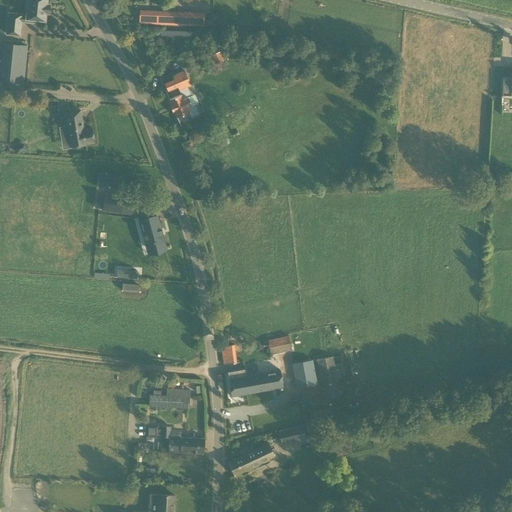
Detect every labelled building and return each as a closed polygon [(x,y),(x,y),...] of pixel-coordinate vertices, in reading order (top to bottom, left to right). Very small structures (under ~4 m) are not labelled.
[(27,0),(26,16),(22,16),(22,15),(9,13),(7,34),(20,35),(21,20),(26,20),(26,22),(35,23),(35,20),(45,21),(46,13),(49,13),(49,4),(47,4),(46,0),(27,0)] [(204,13),(140,10),(139,24),(203,26),(204,13)] [(27,46),(3,44),(0,71),(0,81),(23,83),(27,46)] [(223,61),(220,52),(211,55),(215,64),(223,61)] [(199,114),(195,104),(191,105),(188,97),(191,96),(187,86),(190,85),(184,71),(173,76),(174,79),(164,84),(167,91),(177,86),(181,95),(169,100),(171,105),(171,106),(170,106),(172,112),(173,111),(174,111),(177,118),(188,113),(191,118),(199,114)] [(511,77),(502,78),(501,97),(511,97),(511,77)] [(69,138),(67,139),(69,148),(86,145),(86,144),(94,143),(92,129),(82,130),(82,127),(83,127),(80,110),(65,113),(69,138)] [(102,173),(100,189),(102,189),(119,191),(120,184),(121,176),(102,173)] [(105,194),(102,211),(133,215),(136,198),(121,196),(105,194)] [(100,216),(98,240),(110,240),(112,217),(100,216)] [(157,216),(139,221),(145,242),(148,241),(151,251),(165,247),(162,236),(163,235),(163,234),(162,235),(160,231),(162,230),(160,230),(157,216)] [(117,270),(117,277),(136,279),(137,271),(117,270)] [(139,285),(123,284),(122,291),(138,293),(139,285)] [(288,336),(268,341),(271,354),(292,350),(292,349),(288,336)] [(236,363),(234,345),(221,347),(224,364),(236,363)] [(332,357),(316,360),(318,369),(321,383),(324,399),(341,395),(338,378),(340,378),(340,377),(344,376),(340,356),(332,357)] [(312,361),(292,365),(296,388),(317,384),(314,369),(312,361)] [(244,369),(227,372),(227,373),(228,373),(229,379),(228,379),(231,396),(283,387),(280,370),(279,370),(246,376),(244,369)] [(149,405),(189,407),(190,390),(166,389),(166,396),(150,395),(149,405)] [(259,404),(264,425),(288,420),(283,399),(259,404)] [(308,421),(349,411),(347,404),(317,412),(315,406),(314,407),(313,403),(304,405),(308,421)] [(302,425),(279,431),(282,443),(305,437),(303,429),(314,426),(313,422),(302,425)] [(161,451),(194,453),(204,453),(204,439),(194,438),(169,437),(169,428),(162,427),(158,427),(158,426),(146,425),(146,437),(157,438),(158,435),(161,435),(161,438),(161,451)] [(242,456),(228,463),(234,475),(234,476),(269,459),(270,460),(276,457),(277,457),(273,449),(271,450),(268,444),(254,450),(252,445),(240,451),(242,456)] [(148,510),(147,511),(173,511),(175,496),(165,495),(157,494),(156,511),(148,510)]
